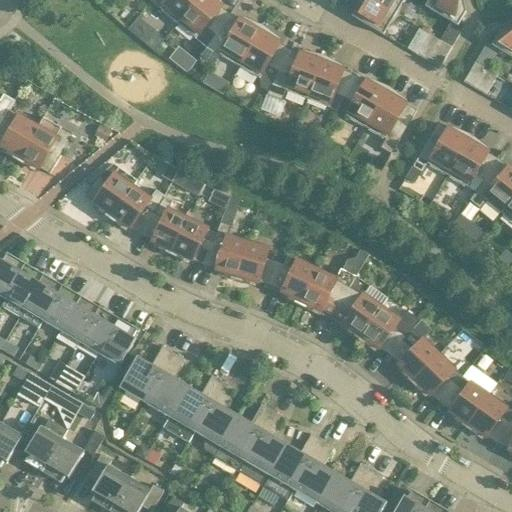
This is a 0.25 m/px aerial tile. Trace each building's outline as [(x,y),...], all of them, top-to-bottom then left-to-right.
[(177,24),(197,0),(151,0),(150,2),(177,24)] [(214,0),(197,0),(177,24),(195,39),(206,48),(215,35),(230,15),(221,8),(221,7),(214,1),(214,0)] [(383,36),(395,16),(367,0),(362,0),(352,18),(383,36)] [(367,0),(395,16),(404,0),(367,0)] [(464,6),(464,3),(458,0),(429,0),(425,8),(457,27),(465,13),(464,6)] [(239,67),(262,27),(250,22),(248,25),(240,20),(239,21),(230,15),(215,35),(206,48),(200,57),(215,65),(220,56),(239,67)] [(273,36),(262,27),(239,67),(259,79),(267,67),(278,72),(289,50),(279,45),(280,44),(271,39),(273,36)] [(502,32),(499,33),(491,47),(511,58),(511,31),(508,29),(502,32)] [(152,31),(142,43),(154,52),(163,41),(152,31)] [(417,56),(428,62),(440,42),(429,36),(417,56)] [(451,49),(440,42),(428,62),(439,69),(451,49)] [(179,47),(170,59),(188,73),(198,61),(179,47)] [(307,100),(323,57),(310,54),(309,57),(300,53),(299,54),(289,50),(278,72),(266,96),(282,102),(286,92),(307,100)] [(335,64),(323,57),(307,100),(329,109),(334,95),(343,100),(355,76),(343,72),(343,70),(334,67),(335,64)] [(463,83),(474,89),(486,69),(475,63),(463,83)] [(497,76),(486,69),(474,89),(485,96),(497,76)] [(365,129),(389,89),(376,84),(375,87),(366,81),(365,82),(355,76),(343,100),(353,104),(345,117),(365,129)] [(400,97),(389,89),(365,129),(385,140),(380,149),(390,156),(416,112),(406,106),(407,105),(398,100),(400,97)] [(0,100),(0,125),(9,111),(15,102),(3,95),(0,100)] [(18,162),(38,128),(9,111),(0,125),(0,146),(1,147),(0,148),(8,152),(6,156),(18,162)] [(43,119),(38,128),(18,162),(29,169),(31,166),(39,170),(39,169),(49,175),(72,136),(43,119)] [(447,130),(437,124),(412,168),(418,172),(423,174),(428,166),(447,177),(470,137),(458,131),(456,134),(448,129),(447,130)] [(313,126),(309,136),(321,141),(325,131),(313,126)] [(106,142),(111,133),(103,129),(98,138),(106,142)] [(481,145),(470,137),(447,177),(467,189),(475,175),(483,181),(498,160),(488,154),(488,153),(479,148),(481,145)] [(498,160),(483,181),(469,201),(480,210),(486,202),(501,214),(511,200),(511,169),(509,167),(508,168),(498,160)] [(114,165),(99,177),(85,197),(94,203),(93,204),(101,210),(99,213),(110,220),(133,187),(137,182),(114,165)] [(414,184),(421,173),(418,172),(412,168),(405,179),(414,184)] [(171,183),(181,188),(188,177),(178,171),(171,183)] [(151,200),(133,187),(110,220),(120,228),(122,225),(130,230),(131,229),(141,236),(164,197),(157,192),(151,200)] [(170,256),(187,219),(168,210),(172,201),(164,197),(141,236),(152,242),(152,243),(160,247),(158,250),(170,256)] [(511,200),(501,214),(511,223),(511,200)] [(213,243),(204,239),(208,229),(187,219),(170,256),(182,262),(184,258),(192,262),(192,261),(204,267),(213,243)] [(236,282),(249,243),(227,237),(230,227),(220,224),(213,243),(204,267),(216,270),(215,272),(224,274),(223,278),(236,282)] [(270,287),(279,264),(266,260),(269,250),(249,243),(236,282),(248,285),(250,282),(258,284),(259,283),(270,287)] [(0,297),(5,300),(23,269),(6,256),(2,262),(0,260),(0,297)] [(279,264),(270,287),(281,292),(281,294),(289,298),(287,301),(299,307),(317,270),(297,261),(292,270),(279,264)] [(20,318),(43,278),(23,269),(5,300),(1,307),(20,318)] [(336,279),(317,270),(299,307),(311,312),(313,309),(321,313),(322,312),(333,317),(356,278),(340,270),(336,279)] [(61,289),(43,278),(20,318),(38,329),(42,322),(61,289)] [(356,278),(333,317),(343,324),(342,325),(349,330),(347,333),(358,341),(381,308),(364,296),(370,287),(356,278)] [(61,289),(42,322),(61,333),(79,301),(61,289)] [(79,301),(61,333),(57,340),(75,351),(77,349),(98,312),(79,301)] [(400,321),(381,308),(358,341),(369,349),(371,346),(379,351),(379,350),(389,357),(405,338),(412,330),(419,322),(406,313),(400,321)] [(95,360),(98,354),(118,321),(98,312),(77,349),(95,360)] [(136,332),(118,321),(98,354),(120,367),(136,340),(133,338),(136,332)] [(389,357),(398,365),(397,366),(404,372),(401,375),(411,384),(439,355),(412,330),(389,357)] [(447,336),(439,345),(444,350),(452,342),(447,336)] [(18,350),(5,342),(0,351),(13,358),(18,350)] [(144,404),(159,379),(173,354),(162,348),(150,368),(137,361),(138,359),(137,358),(119,389),(144,404)] [(173,354),(159,379),(144,404),(169,418),(186,389),(173,382),(185,361),(173,354)] [(455,371),(439,355),(411,384),(421,393),(423,391),(430,397),(430,396),(440,405),(456,386),(448,378),(455,371)] [(25,365),(38,372),(42,364),(30,357),(25,365)] [(13,376),(25,383),(30,375),(17,367),(13,376)] [(42,382),(30,375),(25,383),(38,390),(42,382)] [(188,443),(194,433),(209,408),(223,383),(212,377),(200,397),(186,389),(169,418),(163,429),(188,443)] [(440,405),(450,412),(449,413),(457,418),(455,421),(465,429),(489,396),(462,378),(456,386),(440,405)] [(223,383),(209,408),(194,433),(204,439),(204,450),(214,456),(236,419),(222,411),(234,390),(223,383)] [(100,409),(106,398),(97,393),(90,403),(100,409)] [(510,423),(509,423),(501,418),(507,409),(489,396),(465,429),(476,437),(478,434),(486,439),(486,438),(497,445),(510,423)] [(65,406),(78,414),(82,406),(70,398),(65,406)] [(95,413),(82,406),(78,414),(90,421),(95,413)] [(244,462),(258,437),(273,413),(261,406),(249,427),(236,419),(214,456),(213,458),(238,473),(244,462)] [(273,413),(258,437),(244,462),(238,473),(263,487),(286,448),(272,440),(284,419),(273,413)] [(510,423),(497,445),(508,451),(508,452),(511,453),(511,418),(509,423),(510,423)] [(1,424),(0,425),(0,467),(3,462),(6,464),(22,437),(1,424)] [(44,471),(62,440),(41,427),(25,454),(28,456),(24,462),(44,471)] [(104,438),(94,432),(83,451),(93,457),(104,438)] [(293,491),(308,467),(322,442),(311,435),(299,456),(286,448),(263,487),(288,502),(293,491)] [(84,453),(62,440),(44,471),(61,484),(65,478),(68,480),(84,453)] [(322,442),(308,467),(293,491),(318,506),(335,477),(322,469),(334,448),(322,442)] [(141,445),(135,455),(145,460),(150,451),(151,450),(141,445)] [(145,460),(153,466),(159,455),(151,450),(150,451),(145,460)] [(111,510),(129,479),(109,467),(111,462),(101,456),(89,476),(98,482),(92,493),(95,495),(91,501),(111,510)] [(328,511),(348,511),(358,496),(372,471),(361,464),(349,485),(335,477),(318,506),(328,511)] [(175,467),(170,475),(176,478),(180,470),(175,467)] [(372,471),(358,496),(348,511),(381,511),(386,504),(384,506),(371,498),(383,478),(372,471)] [(150,491),(129,479),(111,510),(113,511),(139,511),(142,508),(149,511),(152,511),(164,492),(153,486),(150,491)] [(394,511),(423,511),(429,503),(410,493),(407,499),(404,497),(394,511)] [(185,511),(181,509),(184,504),(173,498),(164,511),(185,511)] [(440,511),(429,503),(423,511),(440,511)]
